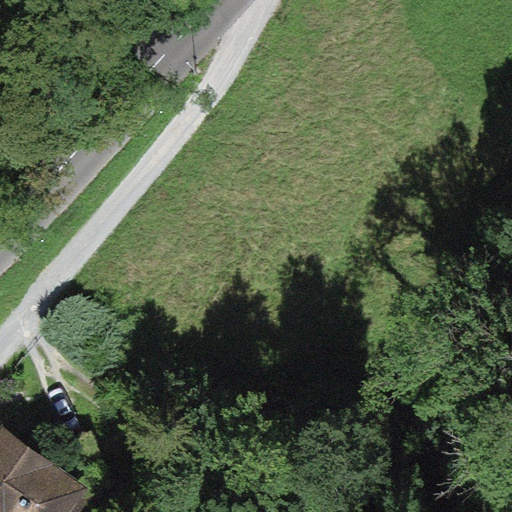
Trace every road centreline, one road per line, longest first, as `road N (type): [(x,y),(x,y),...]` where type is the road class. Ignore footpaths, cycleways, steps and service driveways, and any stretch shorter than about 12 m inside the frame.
road 1 (track): [(260,0),(215,92),(0,354)]
road 2 (tertiary): [(0,233),(217,0)]
